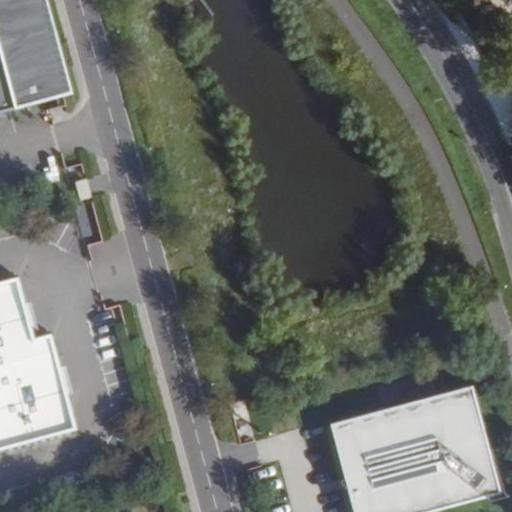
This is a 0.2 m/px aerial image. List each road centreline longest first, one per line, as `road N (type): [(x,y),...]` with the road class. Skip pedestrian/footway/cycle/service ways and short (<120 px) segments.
road 1 (unclassified): [(217,511),(77,0)]
road 2 (secondary): [(511,203),(464,92),(410,0)]
